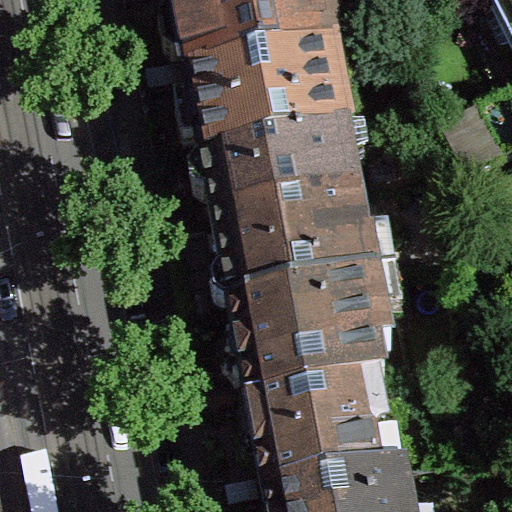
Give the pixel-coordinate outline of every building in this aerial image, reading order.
[(185,85),(321,59),(339,56),(332,18),(319,20),(314,0),(168,0),(172,17),(164,19),(158,28),(163,58),(173,64),(180,63),(185,85)] [(511,0),(487,0),(511,48),(511,0)] [(200,167),(347,139),(351,138),(345,106),(330,108),(321,59),(185,85),(189,106),(176,109),(184,148),(196,145),(200,167)] [(511,95),(511,96),(436,135),(462,184),(511,159),(511,95)] [(212,230),(358,202),(347,139),(200,167),(201,170),(197,171),(190,181),(193,196),(203,202),(207,201),(212,230)] [(377,285),(378,285),(370,245),(367,246),(358,202),(212,230),(221,278),(217,279),(211,289),(214,304),(223,311),(227,310),(227,313),(377,285)] [(241,386),(246,412),(376,388),(384,387),(378,358),(390,356),(377,285),(227,313),(232,340),(225,341),(225,347),(223,352),(220,354),(222,369),(225,377),(228,378),(231,381),(234,387),(241,386)] [(256,463),(263,502),(380,480),(375,447),(377,443),(381,439),(385,437),(376,388),(246,412),(250,434),(245,435),(240,442),(243,459),(250,464),(256,463)] [(409,511),(403,476),(380,480),(263,502),(265,511),(409,511)]
